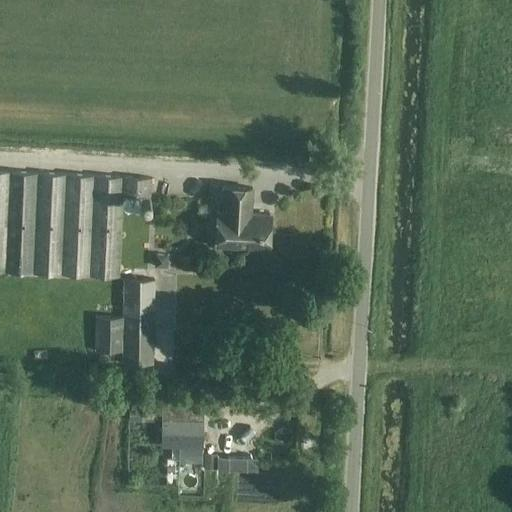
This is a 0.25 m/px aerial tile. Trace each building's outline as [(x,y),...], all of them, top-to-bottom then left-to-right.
[(150,177),(0,170),(0,271),(118,277),(122,194),(150,196),(150,177)] [(216,246),(270,249),(271,215),(252,213),(253,188),(226,186),(224,212),(218,211),(216,246)] [(155,280),(124,279),(122,364),(154,364),(155,280)] [(122,351),(122,316),(96,316),(95,350),(122,351)] [(161,446),(202,447),(202,421),(161,420),(161,446)]
